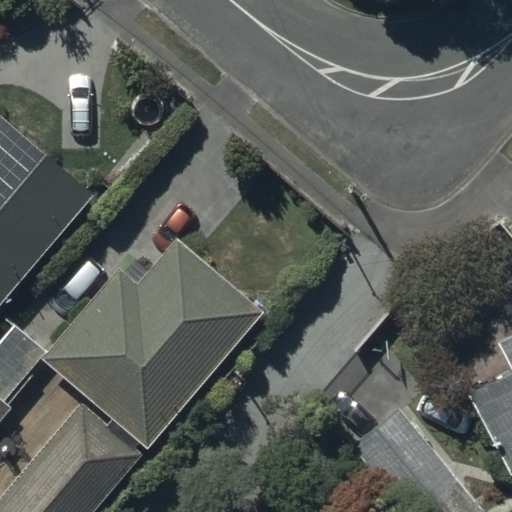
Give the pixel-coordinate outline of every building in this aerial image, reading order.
[(0,297),(97,179),(3,103),(0,105),(0,297)] [(147,436),(262,302),(178,230),(138,276),(121,261),(46,349),(117,412),(144,433),(147,436)] [(18,321),(0,343),(0,383),(7,390),(45,343),(18,321)] [(511,501),(491,511),(511,511),(511,327),(493,337),(507,365),(463,388),(505,469),(511,465),(511,501)] [(0,418),(14,402),(0,390),(0,418)] [(84,396),(0,497),(0,511),(93,511),(147,447),(138,440),(144,433),(117,412),(112,418),(84,396)] [(471,511),(486,500),(396,396),(341,444),(399,511),(471,511)]
